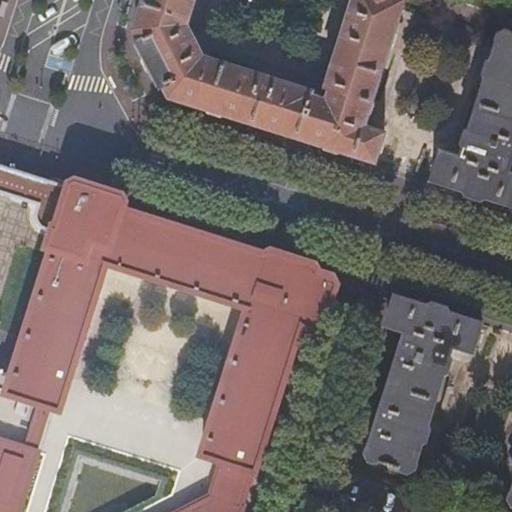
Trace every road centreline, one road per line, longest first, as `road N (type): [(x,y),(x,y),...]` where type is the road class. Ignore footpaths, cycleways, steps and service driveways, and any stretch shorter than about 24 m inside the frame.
road 1 (residential): [(302,511),(382,238)]
road 2 (residential): [(382,238),(170,169)]
road 3 (residential): [(77,140),(103,0)]
road 4 (residential): [(382,238),(511,279)]
